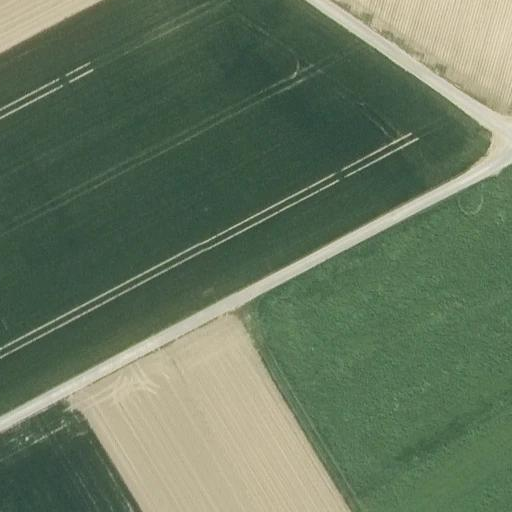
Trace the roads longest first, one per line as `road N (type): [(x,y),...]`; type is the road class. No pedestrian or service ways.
road 1 (track): [(511,146),(493,168),(0,424)]
road 2 (track): [(511,140),(308,0)]
road 3 (track): [(233,302),(359,511)]
